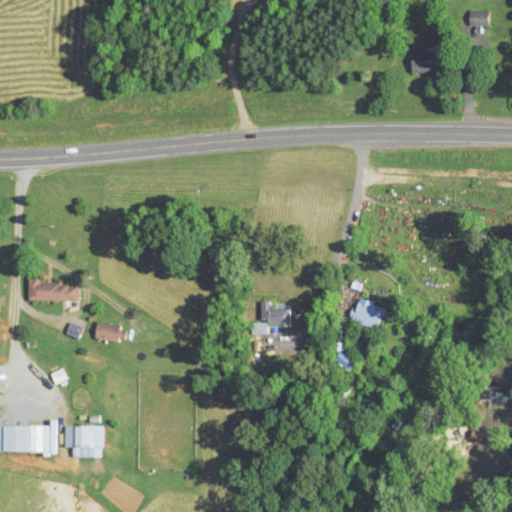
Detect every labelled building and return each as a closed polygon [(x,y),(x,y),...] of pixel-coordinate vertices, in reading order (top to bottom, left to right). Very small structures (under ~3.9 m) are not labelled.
[(466,27),(485,27),(485,12),(466,12),(466,27)] [(436,74),(436,52),(420,52),(420,42),(409,42),(409,74),(436,74)] [(25,302),(76,302),(76,283),(25,283),(25,302)] [(349,323),(376,332),(384,308),(357,299),(349,323)] [(267,327),(287,328),(288,308),(274,308),(274,302),(260,302),(260,324),(251,323),(250,334),(266,335),(267,327)] [(117,343),(120,327),(95,323),(92,339),(117,343)] [(432,345),(435,332),(423,329),(419,342),(432,345)] [(279,358),(279,340),(257,340),(257,358),(279,358)] [(328,356),(347,370),(352,363),(334,349),(328,356)] [(100,427),(61,427),(0,427),(0,455),(66,455),(66,458),(91,458),(92,449),(100,449),(100,427)]
